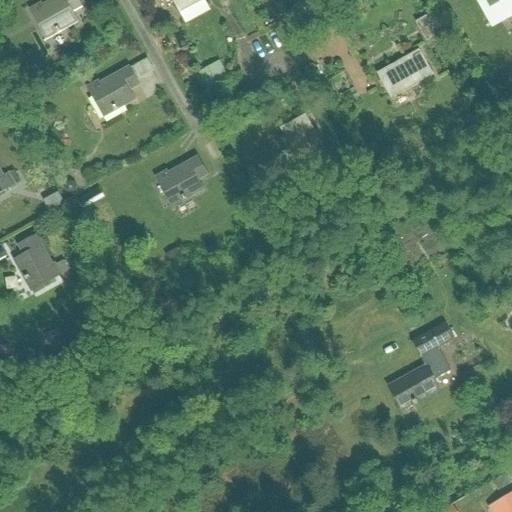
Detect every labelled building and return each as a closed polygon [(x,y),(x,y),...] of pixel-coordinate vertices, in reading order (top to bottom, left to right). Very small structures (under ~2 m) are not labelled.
[(73,13),(83,8),(77,0),(56,0),(44,7),(42,5),(31,12),(41,29),(44,28),(49,36),(57,32),(58,34),(78,23),(73,13)] [(182,12),(204,0),(203,0),(172,0),(171,1),(173,5),(177,3),(182,12)] [(394,97),(432,76),(420,54),(382,75),(394,97)] [(130,91),(140,86),(130,69),(101,85),(100,83),(88,89),(98,107),(101,105),(106,114),(114,110),(115,112),(136,101),(130,91)] [(305,165),(326,153),(306,119),(285,131),(305,165)] [(208,176),(199,159),(169,175),(168,173),(157,179),(167,197),(170,195),(175,204),(182,200),(184,202),(204,191),(199,181),(208,176)] [(0,194),(12,188),(22,183),(16,171),(4,178),(0,171),(0,194)] [(44,286),(62,276),(70,271),(64,260),(55,265),(53,266),(37,237),(20,246),(25,256),(15,261),(27,281),(29,280),(33,288),(42,283),(44,286)] [(440,390),(434,380),(451,371),(439,348),(454,340),(445,324),(412,343),(425,366),(389,387),(402,411),(440,390)]
